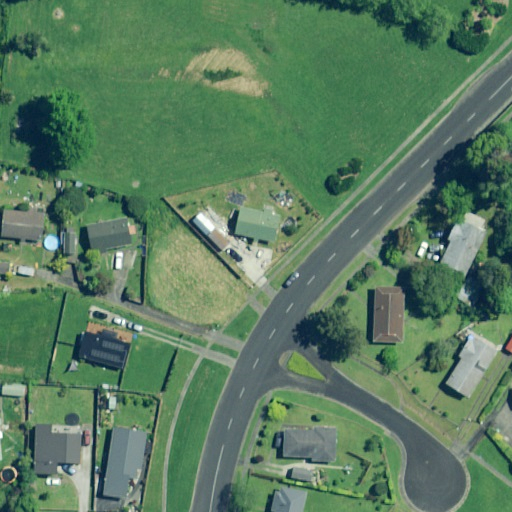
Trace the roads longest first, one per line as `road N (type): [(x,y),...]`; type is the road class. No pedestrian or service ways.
road 1 (residential): [(511,75),(314,273),(274,327)]
road 2 (residential): [(252,369),(222,437),(208,511)]
road 3 (residential): [(437,483),(402,428),(349,395)]
